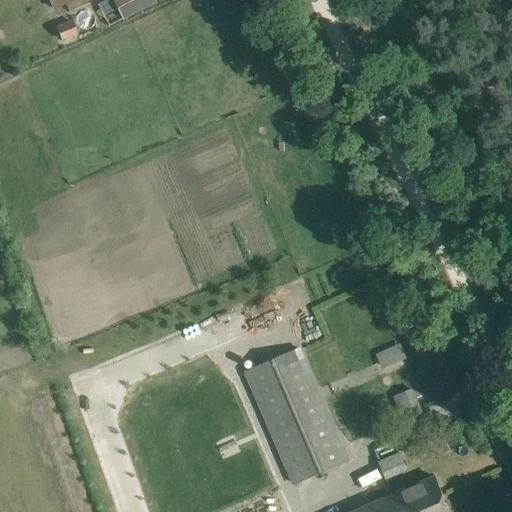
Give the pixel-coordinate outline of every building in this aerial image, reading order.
[(49,0),(53,8),(72,0),(49,0)] [(154,0),(112,0),(122,18),(155,1),(154,0)] [(72,22),(57,28),(61,39),(76,33),(72,22)] [(383,368),(406,358),(400,344),(377,353),(383,368)] [(281,357),(246,372),(294,484),(348,461),(354,458),(345,436),(338,439),(299,348),(281,357)] [(412,390),(400,395),(409,418),(421,412),(412,390)] [(403,451),(381,458),(391,491),(413,484),(403,451)] [(449,511),(435,477),(354,511),(449,511)]
